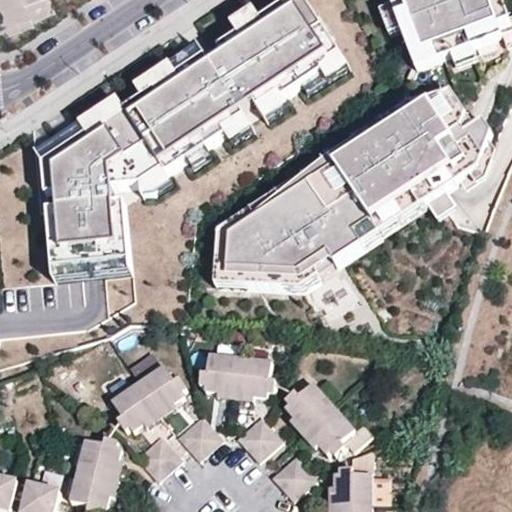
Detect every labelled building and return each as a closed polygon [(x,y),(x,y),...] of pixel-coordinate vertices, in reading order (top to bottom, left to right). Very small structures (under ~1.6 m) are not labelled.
[(321,53),(243,105),(255,124),(280,107),(274,98),(312,73),(318,82),(343,65),(301,3),(306,0),(276,0),(267,6),(273,15),(255,28),(249,19),(224,35),(230,44),(211,57),(217,66),(295,14),(321,53)] [(511,26),(500,0),(401,0),(403,4),(394,8),(415,62),(511,26)] [(204,74),(56,173),(58,195),(60,210),(64,253),(111,248),(107,205),(105,191),(103,172),(139,149),(151,167),(231,114),(243,105),(321,53),(295,14),(217,66),(204,74)] [(56,173),(204,74),(198,65),(173,82),(167,72),(133,95),(139,104),(118,118),(112,109),(77,133),(83,142),(44,168),(47,197),(58,195),(56,173)] [(213,236),(211,279),(242,281),(241,293),(276,295),(325,263),(331,273),(359,254),(351,243),(387,219),(395,230),(423,211),(442,199),(457,189),(450,178),(462,171),(476,140),(448,99),(422,111),(410,119),(252,225),(246,215),(213,236)] [(252,225),(410,119),(404,109),(246,215),(252,225)] [(103,172),(105,191),(133,188),(134,198),(145,197),(163,185),(157,176),(212,139),(218,149),(243,132),(231,114),(151,167),(139,149),(103,172)] [(450,212),(442,199),(423,211),(432,224),(450,212)] [(64,253),(60,210),(49,211),(55,271),(124,264),(118,204),(107,205),(111,248),(64,253)] [(351,243),(359,254),(395,230),(387,219),(351,243)] [(325,263),(276,295),(296,296),(331,273),(325,263)] [(242,281),(211,279),(210,291),(241,293),(242,281)] [(243,363),(213,360),(211,378),(204,378),(202,392),(209,392),(208,398),(215,399),(221,399),(239,401),(243,363)] [(273,386),(275,367),(243,363),(239,401),(258,403),(265,404),(270,405),(271,400),(278,400),(279,387),(273,386)] [(183,384),(179,386),(168,371),(141,390),(163,420),(177,410),(183,406),(189,402),(186,397),(190,394),(183,384)] [(318,389),(303,402),(300,398),(289,407),(292,411),(288,415),(293,419),(298,425),(310,439),(339,413),(318,389)] [(147,431),(163,420),(141,390),(115,407),(126,423),(122,426),(129,436),(135,433),(138,438),(143,434),(147,431)] [(163,420),(166,424),(180,414),(177,410),(163,420)] [(359,436),(339,413),(310,439),(322,453),(326,458),(330,462),(335,457),(339,461),(348,453),(345,450),(359,436)] [(166,424),(163,420),(147,431),(151,435),(166,424)] [(263,467),(286,445),(264,421),(241,442),(263,467)] [(181,442),(202,466),(226,445),(205,422),(181,442)] [(306,442),(310,439),(298,425),(294,428),(306,442)] [(318,456),(322,453),(310,439),(306,442),(318,456)] [(90,446),(83,476),(117,485),(122,466),(123,460),(125,454),(120,453),(122,446),(109,443),(107,451),(90,446)] [(184,465),(163,443),(140,463),(161,485),(184,465)] [(277,482),(297,505),(320,484),(300,461),(277,482)] [(127,468),(122,466),(117,485),(123,486),(127,468)] [(376,511),(377,480),(357,480),(357,474),(344,474),(344,480),(339,480),(339,487),(339,494),(338,511),(376,511)] [(83,476),(75,507),(92,511),(91,511),(110,511),(112,509),(113,503),(117,485),(83,476)] [(0,482),(0,511),(14,511),(20,487),(0,482)] [(123,486),(117,485),(113,503),(119,504),(123,486)] [(60,511),(64,498),(34,490),(28,511),(60,511)]
